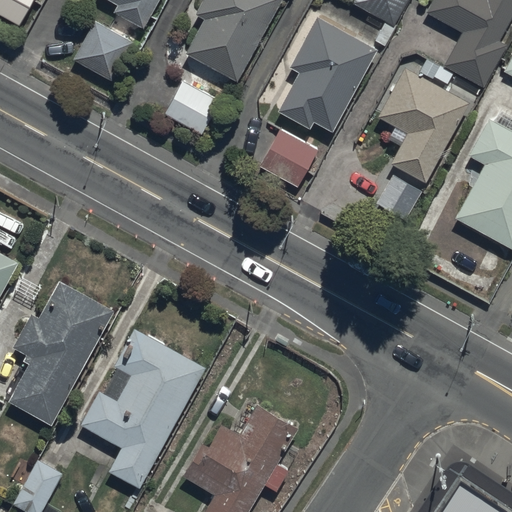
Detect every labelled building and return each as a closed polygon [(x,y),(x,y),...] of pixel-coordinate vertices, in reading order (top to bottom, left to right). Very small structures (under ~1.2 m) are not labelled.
[(0,0),(0,6),(21,18),(31,0),(0,0)] [(107,0),(144,20),(154,0),(107,0)] [(199,0),(178,38),(235,70),(274,0),(199,0)] [(361,0),(393,17),(402,0),(361,0)] [(511,0),(431,0),(427,8),(460,25),(441,60),(480,81),(511,20),(511,0)] [(298,66),(278,103),(327,131),(376,45),(313,10),(286,59),(298,66)] [(96,18),(78,51),(113,70),(131,37),(96,18)] [(426,55),(419,69),(433,77),(434,74),(447,81),(454,70),(426,55)] [(466,98),(402,64),(378,108),(406,123),(389,156),(423,175),(466,98)] [(182,76),(164,109),(200,128),(218,95),(182,76)] [(485,157),(453,214),(511,245),(511,107),(496,99),(469,148),(485,157)] [(280,125),(262,158),(297,177),(315,144),(280,125)] [(0,293),(20,259),(0,247),(0,293)] [(29,358),(8,396),(52,421),(117,305),(60,274),(38,313),(31,309),(12,342),(27,350),(24,355),(29,358)] [(108,465),(140,483),(207,363),(135,323),(81,419),(121,442),(108,465)] [(208,511),(246,511),(265,481),(277,488),(290,466),(277,458),(297,425),(255,400),(238,430),(220,419),(206,442),(201,439),(182,471),(214,490),(203,509),(208,511)] [(41,511),(64,469),(37,455),(13,500),(34,511),(41,511)] [(511,511),(511,507),(461,473),(434,511),(511,511)]
